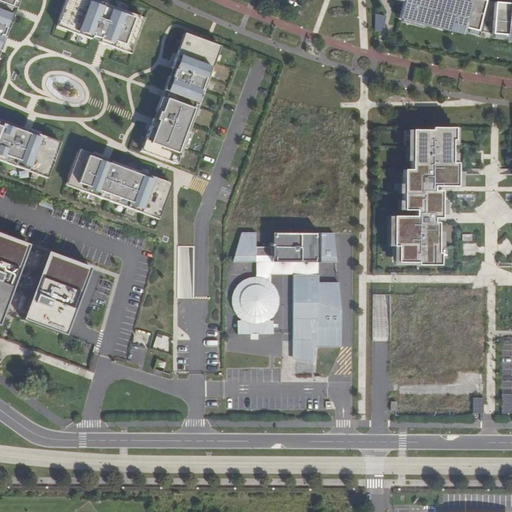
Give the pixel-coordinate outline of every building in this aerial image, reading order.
[(0,0),(0,50),(4,41),(4,39),(1,38),(4,30),(2,30),(10,10),(13,0),(0,0)] [(82,0),(81,3),(72,0),(66,0),(58,24),(73,30),(71,35),(89,42),(90,39),(97,42),(96,45),(103,47),(114,52),(116,47),(130,52),(140,25),(126,20),(127,17),(83,0),(82,0)] [(449,24),(476,31),(483,1),(479,0),(400,0),(406,1),(402,18),(447,29),(449,24)] [(511,35),(489,33),(492,3),(483,1),(476,31),(449,24),(447,29),(511,39),(511,35)] [(511,4),(507,4),(507,5),(492,3),(489,33),(511,35),(511,4)] [(374,30),(383,31),(384,15),(375,14),(374,30)] [(216,50),(181,36),(170,65),(167,72),(170,73),(168,80),(171,82),(166,95),(158,116),(155,115),(152,121),(152,123),(148,121),(137,152),(171,165),(186,126),(183,125),(196,91),(200,93),(216,50)] [(0,157),(4,159),(3,162),(44,178),(58,143),(27,131),(23,130),(22,133),(0,124),(0,157)] [(451,131),(410,130),(410,169),(402,169),(401,210),(414,210),(414,216),(391,216),(391,247),(396,247),(396,263),(436,263),(436,224),(432,224),(432,218),(439,218),(439,192),(432,192),(432,187),(456,187),(456,164),(451,163),(451,131)] [(88,163),(74,158),(66,181),(80,186),(78,191),(142,214),(143,211),(157,216),(166,192),(152,187),(153,183),(122,172),(121,175),(106,170),(107,167),(89,160),(88,163)] [(254,231),(240,232),(231,261),(254,261),(254,255),(269,256),(269,261),(335,262),(332,233),(270,232),(270,246),(254,246),(254,231)] [(0,320),(28,244),(0,234),(0,320)] [(461,242),(460,256),(476,257),(477,242),(461,242)] [(90,268),(46,252),(21,320),(64,336),(90,268)] [(317,275),(291,274),(291,341),(295,341),(295,359),(316,360),(317,347),(340,346),(340,311),(337,283),(317,282),(317,275)] [(237,316),(241,320),(237,320),(237,334),(273,335),(273,321),(269,320),(274,317),(277,311),(279,305),(279,298),(277,291),(274,285),(269,280),(263,277),(256,276),(249,277),(243,280),(238,283),(235,288),(232,293),(231,300),(232,305),(234,311),(237,316)] [(165,349),(166,335),(155,335),(154,348),(165,349)] [(163,369),(165,362),(156,360),(154,366),(163,369)] [(511,414),(511,393),(502,393),(501,414),(511,414)] [(473,397),(473,413),(483,412),(483,397),(473,397)]
